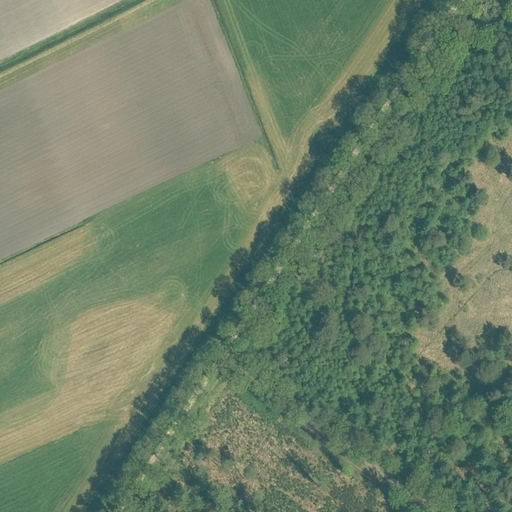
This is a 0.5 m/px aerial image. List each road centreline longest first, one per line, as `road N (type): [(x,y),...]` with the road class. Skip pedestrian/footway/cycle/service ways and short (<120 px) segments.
road 1 (track): [(219,358),(460,0)]
road 2 (track): [(118,511),(219,358)]
